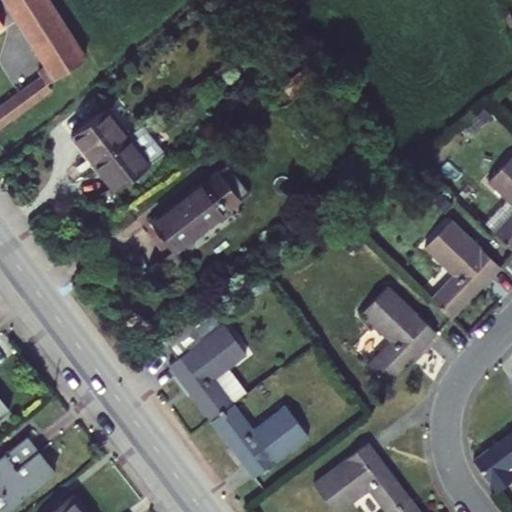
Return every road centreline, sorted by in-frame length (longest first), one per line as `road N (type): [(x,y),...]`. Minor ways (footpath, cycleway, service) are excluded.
road 1 (secondary): [(201,511),(0,244)]
road 2 (residential): [(511,321),(462,374),(446,408),(450,464),(482,511)]
